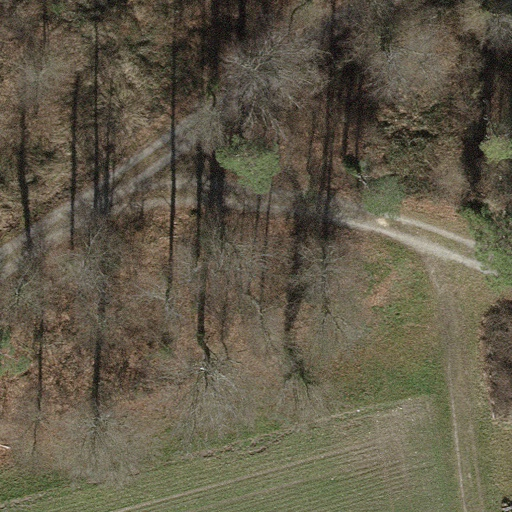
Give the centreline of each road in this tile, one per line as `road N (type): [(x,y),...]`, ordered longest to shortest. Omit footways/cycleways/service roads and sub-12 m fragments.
road 1 (track): [(146,165),(367,204),(450,264)]
road 2 (track): [(406,0),(146,165)]
road 3 (track): [(450,264),(447,380),(471,511)]
road 4 (track): [(0,282),(146,165)]
